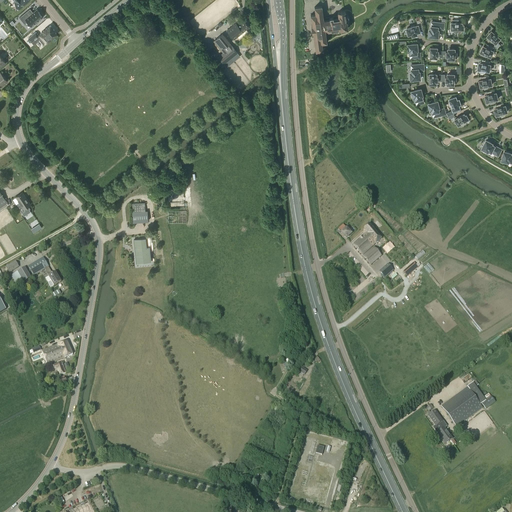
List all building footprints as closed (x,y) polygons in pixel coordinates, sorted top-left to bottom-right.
[(14,0),(15,1),(14,2),(16,4),(18,7),(20,9),(30,1),(28,0),(14,0)] [(313,33),(314,40),(316,51),(323,50),(322,43),(327,42),(325,31),(328,31),(348,28),(345,11),(338,12),(338,16),(323,19),(321,6),(314,7),(315,14),(311,15),(312,26),(311,26),(312,33),(313,33)] [(30,9),(19,18),(24,24),(28,22),(32,26),(36,23),(36,24),(40,21),(39,20),(43,17),(43,16),(44,16),(41,12),(40,13),(37,9),(33,13),(33,12),(32,13),(29,10),(30,9)] [(420,19),(416,20),(418,25),(415,26),(410,27),(407,28),(409,35),(412,34),(413,36),(417,35),(417,33),(420,32),(420,31),(423,30),(420,19)] [(227,30),(234,39),(249,27),(244,20),(238,25),(236,23),(227,30)] [(453,32),(459,32),(459,29),(464,29),(464,25),(462,25),(462,23),(460,23),(460,20),(452,20),(452,23),(452,29),(454,29),(453,32)] [(443,29),(444,23),(431,22),(431,30),(430,29),(430,30),(429,30),(429,35),(429,36),(430,36),(437,37),(438,37),(438,36),(439,31),(439,30),(438,30),(438,29),(443,29)] [(42,38),(39,40),(43,44),(46,42),(47,42),(50,39),(56,34),(54,31),(54,30),(50,26),(47,29),(46,29),(43,31),(43,32),(39,35),(42,38)] [(487,39),(488,40),(491,43),(493,41),(496,43),(500,38),(499,38),(501,35),(495,30),(493,33),(492,31),(490,33),(487,36),(488,37),(487,39)] [(36,32),(28,38),(31,42),(39,36),(36,32)] [(217,38),(217,39),(214,41),(221,50),(223,52),(218,57),(224,64),(238,53),(232,45),(231,46),(229,44),(230,43),(223,34),(217,38)] [(418,50),(417,45),(417,44),(416,44),(409,44),(409,45),(408,45),(408,46),(408,50),(409,50),(409,51),(410,51),(410,59),(420,58),(420,53),(417,53),(417,51),(418,50)] [(487,55),(491,57),(493,51),(492,50),(494,47),(487,44),(485,47),(483,46),(482,48),(480,52),(482,53),(481,55),(486,57),(487,55)] [(431,48),(431,51),(428,51),(428,57),(430,57),(430,58),(437,58),(437,55),(438,55),(438,51),(437,51),(437,48),(431,48)] [(448,49),(448,52),(447,52),(447,56),(448,56),(448,59),(455,59),(455,58),(457,58),(457,53),(455,52),(455,49),(448,49)] [(479,72),(485,73),(485,70),(489,71),(490,65),(489,64),(490,61),(482,60),(482,63),(479,63),(479,65),(478,69),(480,69),(479,72)] [(423,64),(422,64),(411,65),(412,73),(411,73),(411,74),(411,79),(412,79),(419,79),(420,79),(420,78),(420,73),(420,72),(419,72),(419,70),(424,70),(423,64)] [(437,74),(430,74),(430,75),(428,75),(427,81),(430,81),(430,84),(436,84),(436,81),(438,81),(438,77),(437,77),(437,74)] [(447,81),(447,84),(454,84),(454,81),(456,81),(457,76),(454,75),(454,74),(448,74),(448,77),(446,77),(446,81),(447,81)] [(482,87),(483,89),(488,88),(488,86),(492,85),(491,78),(489,79),(489,75),(484,76),(481,77),(482,80),(480,80),(480,83),(481,87),(482,87)] [(413,91),(412,92),(414,97),(414,98),(415,98),(417,105),(424,103),(422,96),(423,96),(422,95),(421,90),(421,89),(420,89),(413,91)] [(487,92),(487,95),(485,95),(486,98),(487,102),(488,101),(489,104),(494,102),(494,100),(498,99),(496,93),(495,93),(494,90),(487,92)] [(456,97),(449,99),(451,102),(450,102),(452,107),(453,110),(460,108),(459,105),(461,104),(459,99),(457,100),(456,97)] [(430,104),(429,104),(429,105),(430,109),(431,110),(433,117),(446,114),(444,109),(439,110),(439,108),(439,107),(438,102),(436,102),(430,103),(430,104)] [(496,105),(497,108),(495,109),(495,111),(496,115),(498,115),(499,117),(504,115),(503,113),(507,112),(505,105),(504,106),(503,103),(496,105)] [(465,121),(469,119),(466,115),(465,115),(464,114),(461,116),(459,117),(455,119),(455,120),(458,124),(458,125),(460,124),(461,126),(466,123),(465,121)] [(498,156),(502,149),(498,147),(498,148),(492,144),(491,143),(487,141),(486,140),(486,141),(482,147),(483,147),(482,148),(483,149),(487,151),(488,151),(494,154),(498,156)] [(511,154),(510,154),(511,153),(510,153),(505,152),(504,152),(504,153),(502,159),(502,160),(503,160),(503,161),(507,162),(508,162),(509,161),(511,162),(511,154)] [(23,209),(24,209),(31,205),(22,193),(15,197),(19,203),(17,204),(20,209),(21,209),(22,210),(23,209)] [(133,212),(132,212),(133,222),(148,221),(147,211),(145,211),(145,203),(133,204),(133,212)] [(39,224),(31,229),(34,233),(42,227),(39,224)] [(338,229),(347,239),(352,235),(343,225),(338,229)] [(374,245),(370,240),(372,238),(370,236),(375,231),(370,225),(363,230),(366,233),(353,245),(362,256),(374,245)] [(375,244),(376,244),(381,239),(375,231),(370,236),(372,238),(370,240),(374,245),(375,244)] [(138,260),(143,259),(143,262),(148,262),(148,259),(150,259),(149,247),(146,247),(145,238),(134,239),(135,250),(137,250),(138,260)] [(381,256),(379,254),(373,247),(363,257),(370,266),(381,256)] [(34,276),(44,269),(49,277),(45,279),(51,287),(54,286),(61,282),(55,273),(52,275),(48,267),(49,267),(43,258),(28,267),(34,276)] [(18,268),(15,262),(6,267),(9,273),(18,268)] [(407,277),(417,268),(413,263),(403,272),(407,277)] [(389,266),(380,273),(385,278),(393,271),(389,266)] [(31,278),(25,268),(11,276),(17,287),(31,278)] [(42,351),(48,365),(65,358),(73,354),(67,341),(57,345),(56,346),(42,351)] [(59,375),(66,373),(62,362),(51,366),(53,372),(57,370),(59,375)] [(307,371),(300,366),(295,373),(303,378),(307,371)] [(482,408),(467,387),(441,407),(456,428),(482,408)] [(495,402),(491,397),(482,405),(485,409),(495,402)] [(441,423),(443,422),(435,411),(428,416),(436,427),(433,428),(445,445),(452,439),(441,423)] [(324,448),(318,446),(315,453),(322,455),(324,448)]
